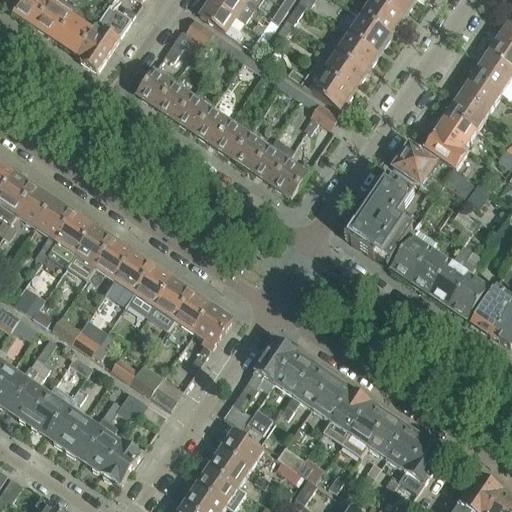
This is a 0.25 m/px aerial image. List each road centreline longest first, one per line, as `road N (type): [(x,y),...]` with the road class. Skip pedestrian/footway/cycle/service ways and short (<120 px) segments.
road 1 (residential): [(0,126),(268,306)]
road 2 (residential): [(306,250),(472,0)]
road 3 (residential): [(268,306),(475,445)]
road 4 (residential): [(129,511),(268,306)]
road 5 (residential): [(511,387),(306,250)]
road 6 (residential): [(306,250),(104,114)]
road 7 (residential): [(104,114),(178,0)]
road 8 (residential): [(104,114),(0,45)]
